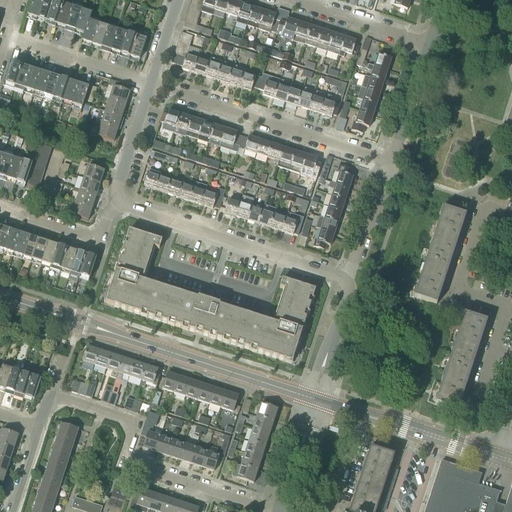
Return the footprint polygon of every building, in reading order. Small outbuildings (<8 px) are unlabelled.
[(36,19),(41,0),(31,0),(26,15),(36,19)] [(52,0),(41,0),(36,19),(45,22),(52,2),(52,0)] [(57,0),(52,0),(52,2),(45,22),(44,25),(54,28),(55,25),(61,5),(62,2),(57,0)] [(200,8),(202,3),(194,0),(190,0),(189,5),(200,8)] [(213,11),(216,0),(203,0),(202,3),(200,8),(199,13),(211,16),(213,11)] [(224,14),(228,1),(226,0),(216,0),(213,11),(224,14)] [(406,11),(409,0),(394,0),(395,0),(393,6),(406,11)] [(235,18),(240,4),(228,1),(224,14),(235,18)] [(245,26),(251,8),(240,4),(235,18),(234,23),(245,26)] [(64,28),(71,8),(61,5),(55,25),(64,28)] [(200,8),(189,5),(188,10),(199,14),(199,13),(200,8)] [(74,31),(80,11),(71,8),(64,28),(74,31)] [(91,11),(81,8),(80,11),(74,31),(83,34),(87,21),(88,18),(91,11)] [(257,30),(262,12),(251,8),(245,26),(257,30)] [(199,14),(188,10),(186,16),(197,20),(199,14)] [(275,34),(278,22),(273,20),(274,16),(262,12),(257,30),(269,34),(269,32),(275,34)] [(197,20),(186,16),(184,21),(195,25),(197,20)] [(286,20),(284,24),(278,22),(275,34),(274,35),(280,37),(280,38),(291,41),(293,37),(297,23),(293,22),(294,20),(287,17),(286,20)] [(97,25),(98,22),(88,18),(87,21),(83,34),(81,42),(91,45),(97,25)] [(193,32),(195,25),(184,21),(182,28),(193,32)] [(303,45),(309,27),(297,23),(293,37),(291,41),(303,45)] [(100,48),(106,28),(97,25),(91,45),(100,48)] [(320,31),(309,27),(303,45),(314,49),(316,44),(320,31)] [(109,51),(116,31),(106,28),(100,48),(109,51)] [(119,54),(125,34),(116,31),(109,51),(119,54)] [(136,34),(126,31),(125,34),(119,54),(129,57),(135,37),(136,34)] [(325,52),(331,34),(320,31),(316,44),(314,49),(325,52)] [(136,34),(135,37),(129,57),(138,60),(146,37),(136,34)] [(180,34),(178,40),(189,43),(191,37),(180,34)] [(229,37),(219,34),(217,39),(227,43),(229,37)] [(337,57),(343,38),(331,34),(325,52),(337,57)] [(241,41),(229,37),(227,43),(239,47),(241,41)] [(348,40),(343,38),(337,57),(343,58),(344,53),(351,55),(352,53),(355,54),(358,47),(354,46),(355,42),(354,42),(354,41),(353,39),(350,38),(348,39),(348,40)] [(188,48),(189,43),(178,40),(176,45),(188,48)] [(187,50),(188,48),(176,45),(175,50),(186,54),(187,50)] [(185,56),(186,54),(175,50),(173,55),(184,59),(185,56)] [(198,54),(187,50),(186,54),(185,56),(184,59),(182,65),(181,70),(192,73),(198,56),(198,54)] [(360,50),(357,62),(362,64),(366,52),(360,50)] [(184,59),(173,55),(171,62),(182,65),(184,59)] [(377,55),(373,67),(386,72),(390,59),(377,55)] [(204,77),(208,63),(209,60),(198,56),(192,73),(204,77)] [(233,66),(221,62),(220,67),(215,81),(227,84),(233,66)] [(14,86),(20,66),(11,63),(3,86),(13,89),(14,86)] [(215,81),(220,67),(208,63),(204,77),(215,81)] [(385,76),(386,72),(373,67),(367,65),(366,70),(371,72),(369,78),(383,82),(384,82),(385,82),(386,78),(386,77),(385,76)] [(14,86),(13,89),(22,93),(23,89),(30,70),(20,66),(14,86)] [(245,70),(233,66),(227,84),(239,88),(243,75),(245,70)] [(39,73),(30,70),(23,89),(22,93),(32,96),(33,92),(39,73)] [(32,96),(31,97),(41,101),(43,96),(49,76),(39,73),(33,92),(32,96)] [(254,78),(243,75),(239,88),(250,92),(251,88),(257,90),(261,78),(255,76),(254,78)] [(52,99),(58,79),(49,76),(43,96),(52,99)] [(382,84),(383,82),(369,78),(364,76),(360,88),(379,94),(381,89),(382,89),(383,89),(384,85),(383,84),(382,84)] [(272,99),(277,86),(266,82),(266,80),(261,78),(257,90),(262,92),(261,96),(272,99)] [(68,82),(58,79),(52,99),(51,102),(60,105),(61,102),(68,82)] [(68,82),(61,102),(71,105),(78,85),(79,82),(69,79),(68,82)] [(284,103),(290,84),(279,80),(277,86),(272,99),(284,103)] [(340,83),(329,80),(328,85),(338,89),(340,83)] [(113,82),(108,100),(125,105),(128,93),(124,91),(126,86),(113,82)] [(284,103),(295,106),(302,87),(292,84),(290,84),(284,103)] [(87,88),(78,85),(71,105),(81,108),(87,88)] [(295,106),(307,110),(313,91),(302,87),(295,106)] [(375,105),(379,94),(360,88),(356,99),(362,101),(375,105)] [(307,110),(318,114),(324,95),(313,91),(307,110)] [(0,96),(0,102),(9,106),(12,98),(1,94),(0,96)] [(331,97),(324,95),(318,114),(324,116),(323,117),(324,118),(327,119),(328,118),(329,117),(330,118),(331,115),(335,116),(339,105),(329,102),(331,97)] [(121,117),(125,105),(108,100),(104,112),(121,117)] [(372,116),(375,105),(362,101),(358,112),(372,116)] [(344,119),(347,108),(342,106),(339,118),(344,119)] [(121,117),(104,112),(98,110),(94,122),(100,124),(117,130),(118,130),(120,124),(118,124),(121,117)] [(174,129),(178,115),(167,112),(166,115),(162,114),(159,123),(163,124),(163,125),(174,129)] [(368,128),(372,116),(358,112),(355,123),(353,122),(350,130),(362,134),(364,127),(368,128)] [(184,138),(190,119),(178,115),(174,129),(173,134),(184,138)] [(196,140),(201,123),(190,119),(184,138),(184,137),(196,140)] [(212,126),(201,123),(196,140),(207,144),(208,139),(212,126)] [(113,142),(117,130),(100,124),(96,136),(113,142)] [(220,143),(224,130),(212,126),(208,139),(220,143)] [(238,149),(241,138),(235,136),(236,134),(224,130),(220,143),(218,148),(236,153),(238,149)] [(255,154),(259,141),(247,138),(247,139),(241,138),(238,149),(255,154)] [(266,158),(270,145),(259,141),(255,154),(266,158)] [(270,145),(266,158),(273,160),(272,163),(277,165),(278,162),(277,162),(282,149),(277,147),(277,146),(276,145),(273,144),(271,144),(271,145),(270,145)] [(39,145),(38,150),(49,154),(50,149),(39,145)] [(287,171),(293,152),(282,149),(277,162),(278,162),(277,165),(276,167),(287,171)] [(47,159),(49,154),(38,150),(36,156),(47,159)] [(300,169),(304,156),(293,152),(287,171),(298,175),(300,169)] [(13,156),(3,153),(0,162),(0,177),(5,179),(12,159),(13,156)] [(164,162),(165,156),(153,153),(152,158),(164,162)] [(45,165),(47,159),(36,156),(34,161),(45,165)] [(177,160),(165,156),(164,162),(175,165),(177,160)] [(316,160),(304,156),(300,169),(312,173),(316,160)] [(21,162),(15,182),(24,185),(32,162),(31,159),(29,158),(26,158),(24,160),(22,159),(21,162)] [(15,182),(21,162),(12,159),(5,179),(15,182)] [(44,170),(45,165),(34,161),(32,166),(44,170)] [(62,164),(60,171),(66,173),(68,166),(62,164)] [(42,175),(44,170),(32,166),(30,172),(42,175)] [(86,166),(82,178),(99,184),(103,172),(86,166)] [(338,174),(335,185),(348,189),(352,178),(349,177),(350,171),(338,167),(336,173),(338,174)] [(322,168),(318,179),(324,181),(327,170),(322,168)] [(154,191),(158,178),(160,174),(148,170),(142,187),(154,191)] [(63,180),(66,173),(60,171),(57,178),(63,180)] [(40,181),(42,175),(30,172),(29,177),(40,181)] [(38,187),(40,181),(29,177),(27,183),(38,187)] [(95,196),(99,184),(82,178),(78,191),(95,196)] [(166,195),(170,182),(158,178),(154,191),(166,195)] [(170,182),(166,195),(177,199),(181,186),(170,182)] [(36,193),(38,187),(27,183),(25,189),(36,193)] [(188,202),(193,186),(182,183),(181,186),(177,199),(188,202)] [(344,200),(348,189),(335,185),(329,183),(327,189),(333,190),(331,196),(344,200)] [(204,193),(206,187),(195,184),(194,186),(193,186),(188,202),(200,206),(204,193)] [(54,188),(52,195),(58,197),(60,190),(54,188)] [(91,209),(95,196),(78,191),(74,203),(91,209)] [(215,197),(204,193),(200,206),(212,210),(212,208),(218,210),(223,193),(217,191),(215,197)] [(56,204),(58,197),(52,195),(50,202),(56,204)] [(344,201),(344,200),(331,196),(327,208),(341,212),(342,206),(343,207),(345,206),(346,202),(345,201),(344,201)] [(241,197),(239,204),(250,208),(252,200),(241,197)] [(234,217),(239,204),(227,201),(223,213),(225,214),(224,215),(225,216),(228,217),(230,217),(230,216),(234,217)] [(91,209),(74,203),(70,215),(87,221),(91,209)] [(246,221),(250,208),(239,204),(234,217),(246,221)] [(268,228),(272,215),(274,210),(263,206),(261,212),(257,225),(268,228)] [(257,225),(261,212),(250,208),(246,221),(257,225)] [(341,212),(327,208),(324,219),(337,223),(337,222),(339,223),(341,217),(339,216),(341,212)] [(442,209),(433,238),(455,246),(465,216),(442,209)] [(284,219),(280,232),(292,236),(292,235),(296,236),(302,219),(286,214),(284,219)] [(280,232),(284,219),(272,215),(268,228),(280,232)] [(337,224),(337,223),(324,219),(318,217),(315,228),(320,230),(333,235),(335,229),(336,229),(337,229),(338,225),(338,224),(337,224)] [(509,222),(503,220),(500,228),(507,230),(509,222)] [(306,238),(309,227),(304,225),(300,236),(306,238)] [(0,250),(3,251),(10,231),(0,228),(0,229),(0,250)] [(333,235),(320,230),(317,241),(314,240),(312,247),(324,250),(326,245),(330,246),(333,235)] [(13,254),(19,234),(10,231),(3,251),(13,254)] [(162,241),(128,231),(107,298),(110,299),(108,305),(285,362),(286,359),(292,361),(315,291),(282,280),(279,288),(284,290),(273,323),(144,281),(155,248),(159,250),(162,241)] [(22,257),(28,237),(19,234),(13,254),(22,257)] [(32,260),(38,241),(28,237),(22,257),(32,260)] [(446,276),(455,246),(433,238),(423,268),(446,276)] [(41,264),(48,244),(38,241),(32,260),(41,264)] [(51,267),(57,247),(48,244),(41,264),(51,267)] [(68,247),(58,244),(57,247),(51,267),(50,270),(59,273),(60,270),(67,250),(68,247)] [(69,273),(76,253),(67,250),(60,270),(69,273)] [(87,253),(77,250),(76,253),(69,273),(68,276),(78,279),(79,276),(86,256),(87,253)] [(95,259),(86,256),(79,276),(89,279),(95,259)] [(436,305),(446,276),(423,268),(413,298),(436,305)] [(463,314),(453,344),(476,352),(486,322),(463,314)] [(467,382),(476,352),(453,344),(443,374),(467,382)] [(94,366),(99,352),(87,348),(82,362),(94,366)] [(38,356),(49,359),(51,353),(40,349),(38,356)] [(106,370),(110,356),(99,352),(94,366),(106,370)] [(118,374),(123,359),(110,356),(106,370),(118,374)] [(134,363),(123,359),(118,374),(116,379),(122,381),(124,376),(130,378),(134,363)] [(145,367),(134,363),(130,378),(141,381),(145,367)] [(157,371),(145,367),(141,381),(139,387),(144,389),(146,383),(152,386),(152,385),(156,387),(159,378),(155,377),(157,371)] [(0,389),(5,391),(11,371),(2,368),(0,373),(0,389)] [(22,371),(12,368),(11,371),(5,391),(4,394),(13,397),(14,394),(21,374),(22,371)] [(31,374),(22,371),(21,374),(14,394),(13,397),(23,401),(24,397),(30,377),(31,374)] [(173,393),(178,378),(167,374),(162,389),(173,393)] [(457,411),(467,382),(443,374),(434,403),(457,411)] [(40,380),(30,377),(24,397),(33,401),(40,380)] [(185,397),(190,381),(178,378),(173,393),(185,397)] [(197,401),(202,385),(190,381),(185,397),(197,401)] [(84,397),(88,386),(81,384),(77,395),(84,397)] [(209,405),(214,389),(202,385),(197,401),(209,405)] [(95,388),(88,386),(84,397),(91,399),(95,388)] [(220,409),(225,393),(214,389),(209,405),(220,409)] [(108,405),(111,394),(104,391),(100,402),(108,405)] [(237,396),(225,393),(220,409),(232,412),(237,396)] [(118,396),(111,394),(108,405),(114,407),(118,396)] [(131,412),(134,401),(127,399),(123,410),(131,412)] [(240,412),(247,414),(251,401),(244,399),(240,412)] [(141,404),(134,401),(131,412),(137,415),(141,404)] [(259,404),(255,417),(272,423),(276,410),(259,404)] [(142,449),(154,453),(159,437),(150,434),(153,427),(155,427),(158,417),(148,413),(141,436),(145,438),(142,449)] [(268,435),(272,423),(255,417),(251,429),(268,435)] [(61,424),(56,437),(74,443),(78,430),(61,424)] [(264,447),(268,435),(251,429),(247,441),(264,447)] [(0,444),(14,448),(18,436),(1,431),(0,430),(0,444)] [(229,437),(224,436),(223,435),(221,441),(223,441),(218,454),(223,456),(229,437)] [(70,456),(74,443),(56,437),(52,451),(70,456)] [(166,457),(171,441),(159,437),(154,453),(166,457)] [(375,511),(396,447),(372,439),(348,511),(375,511)] [(177,460),(183,444),(171,441),(166,457),(177,460)] [(260,459),(264,447),(247,441),(243,454),(260,459)] [(0,457),(10,461),(14,448),(0,444),(0,457)] [(189,464),(194,448),(183,444),(177,460),(189,464)] [(201,468),(206,452),(194,448),(189,464),(201,468)] [(65,470),(70,456),(52,451),(48,464),(65,470)] [(218,456),(206,452),(201,468),(213,472),(218,456)] [(256,471),(260,459),(243,454),(239,466),(256,471)] [(0,471),(6,473),(10,461),(0,457),(0,471)] [(231,463),(224,461),(221,474),(227,475),(231,463)] [(481,475),(441,462),(424,511),(504,511),(506,506),(505,506),(505,507),(496,504),(499,493),(478,486),(481,475)] [(61,483),(65,470),(48,464),(43,477),(61,483)] [(252,484),(256,471),(239,466),(234,464),(230,477),(252,484)] [(57,496),(61,483),(43,477),(39,490),(57,496)] [(57,496),(39,490),(35,503),(53,509),(57,496)] [(140,511),(146,511),(152,494),(141,490),(138,498),(132,497),(128,511),(133,511),(134,510),(140,511)] [(159,511),(164,498),(152,494),(146,511),(159,511)] [(171,511),(175,501),(164,498),(159,511),(171,511)] [(184,511),(187,505),(175,501),(171,511),(184,511)] [(51,511),(53,509),(35,503),(31,511),(51,511)]
